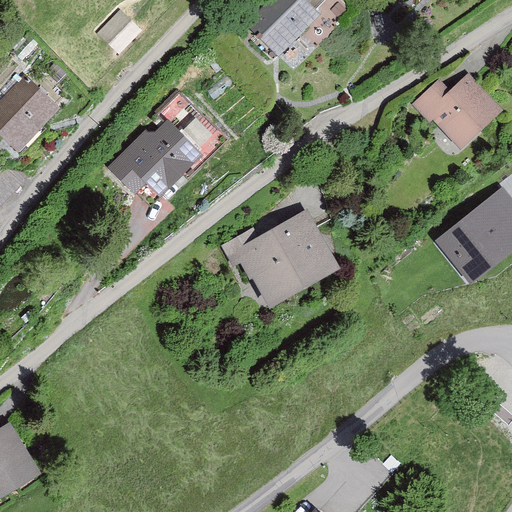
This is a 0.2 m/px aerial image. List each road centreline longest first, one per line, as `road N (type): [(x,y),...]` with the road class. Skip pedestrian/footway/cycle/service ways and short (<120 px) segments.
road 1 (residential): [(511,20),(283,161),(0,385)]
road 2 (unclassified): [(511,347),(482,342),(400,386),(239,511)]
road 3 (residential): [(0,238),(219,0)]
